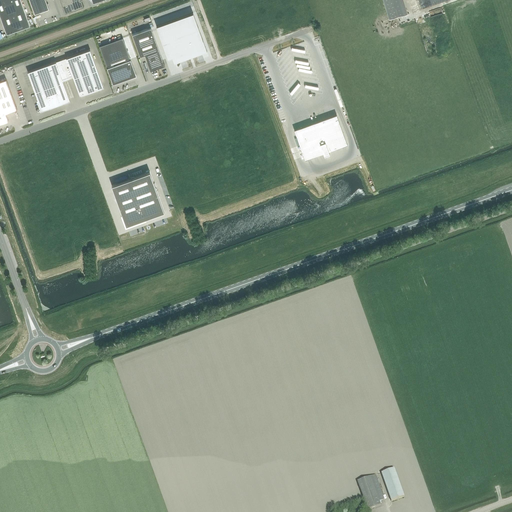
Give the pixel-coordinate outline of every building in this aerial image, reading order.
[(0,0),(0,15),(7,34),(30,25),(21,0),(0,0)] [(29,0),(34,14),(49,8),(45,0),(29,0)] [(81,0),(60,0),(65,13),(84,6),(81,0)] [(383,0),(390,19),(407,13),(403,0),(383,0)] [(191,13),(155,25),(168,60),(172,59),(173,62),(205,50),(191,13)] [(151,27),(132,34),(140,56),(144,54),(150,70),(164,65),(151,27)] [(123,38),(99,46),(112,82),(113,82),(113,83),(121,80),(121,81),(136,75),(123,38)] [(90,49),(66,58),(80,96),(104,87),(90,49)] [(56,61),(27,72),(33,86),(35,93),(38,100),(39,102),(41,109),(70,99),(60,74),(56,61)] [(2,81),(0,81),(0,122),(8,120),(6,113),(17,109),(16,107),(6,79),(2,81)] [(337,113),(294,128),(305,159),(348,144),(337,113)] [(150,171),(111,185),(120,208),(122,213),(126,225),(164,211),(150,171)] [(391,501),(404,497),(394,469),(381,473),(391,501)] [(367,510),(380,505),(379,502),(384,500),(376,475),(357,482),(367,510)]
